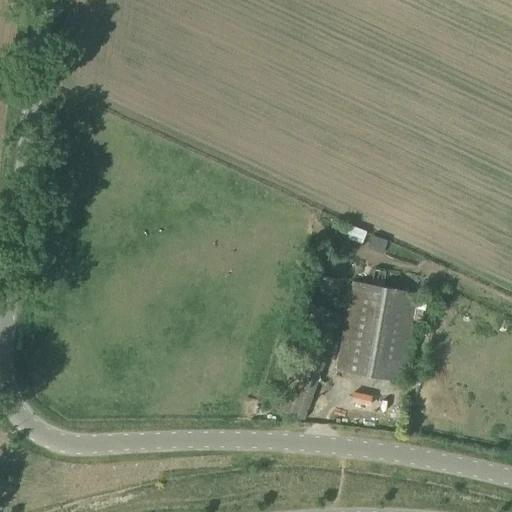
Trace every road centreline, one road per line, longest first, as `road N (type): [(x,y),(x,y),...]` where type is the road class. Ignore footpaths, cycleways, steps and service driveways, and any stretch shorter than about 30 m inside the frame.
road 1 (unclassified): [(511,479),(414,457),(277,441),(52,442),(19,420),(0,368)]
road 2 (unclassified): [(0,351),(43,0)]
